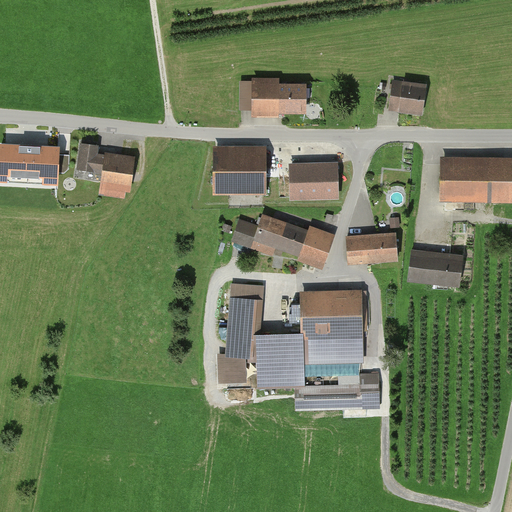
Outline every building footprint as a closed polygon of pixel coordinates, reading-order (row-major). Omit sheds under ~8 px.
[(256,83),(243,83),(243,105),(255,105),(255,112),(307,113),(308,84),(281,83),(281,78),(256,78),(256,83)] [(423,114),(428,87),(396,82),(391,109),(423,114)] [(61,142),(0,139),(0,177),(59,181),(61,142)] [(99,147),(82,145),(78,174),(104,177),(102,194),(131,198),(137,159),(98,153),(99,147)] [(266,193),(266,148),(217,147),(217,192),(266,193)] [(511,160),(448,158),(447,201),(511,202),(511,160)] [(293,195),(339,193),(338,163),(292,165),(293,195)] [(322,267),(335,234),(309,224),(307,230),(265,214),(260,228),(240,220),(233,239),(274,254),(277,247),(303,257),(302,260),(322,267)] [(399,260),(398,234),(350,237),(352,263),(399,260)] [(461,286),(465,258),(415,251),(411,279),(461,286)] [(366,364),(365,291),(302,292),(303,332),(257,333),(260,286),(233,284),(228,355),(219,355),(220,387),(298,386),(299,410),(379,408),(378,375),(361,375),(362,383),(308,384),(307,365),(366,364)]
